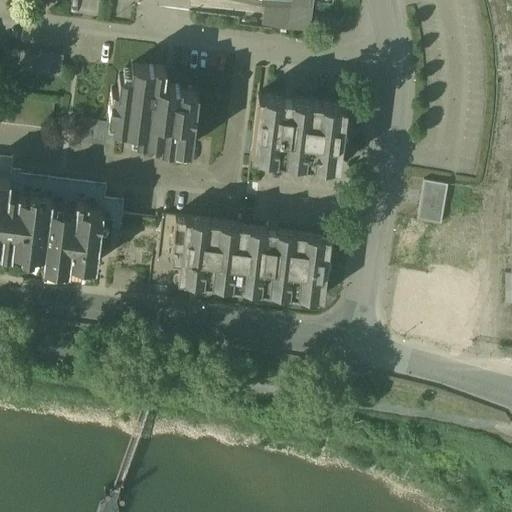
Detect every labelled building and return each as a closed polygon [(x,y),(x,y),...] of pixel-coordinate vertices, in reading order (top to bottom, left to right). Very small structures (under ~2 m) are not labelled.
[(253,0),(267,2),(264,23),(306,29),(309,0),(253,0)] [(63,54),(5,46),(2,70),(60,77),(63,54)] [(153,66),(132,63),(130,76),(119,74),(117,89),(111,88),(108,116),(124,118),(123,127),(145,129),(144,136),(163,139),(164,135),(172,136),(171,144),(191,146),(198,91),(181,89),(181,86),(168,84),(167,88),(163,87),(165,67),(153,65),(153,66)] [(346,104),(257,93),(250,152),(338,163),(346,104)] [(54,103),(0,95),(0,121),(51,128),(54,103)] [(118,124),(82,119),(79,141),(115,146),(118,124)] [(7,174),(0,172),(0,241),(40,246),(38,259),(66,263),(67,256),(95,259),(102,205),(84,203),(85,196),(72,194),(71,201),(62,200),(61,203),(47,201),(48,194),(15,190),(16,187),(5,186),(7,174)] [(423,177),(421,190),(445,194),(447,181),(423,177)] [(421,190),(418,203),(442,207),(445,194),(421,190)] [(442,207),(418,203),(416,216),(440,221),(442,207)] [(328,233),(174,213),(169,255),(178,256),(176,273),(321,291),(328,233)] [(408,290),(402,325),(453,334),(459,300),(408,290)]
